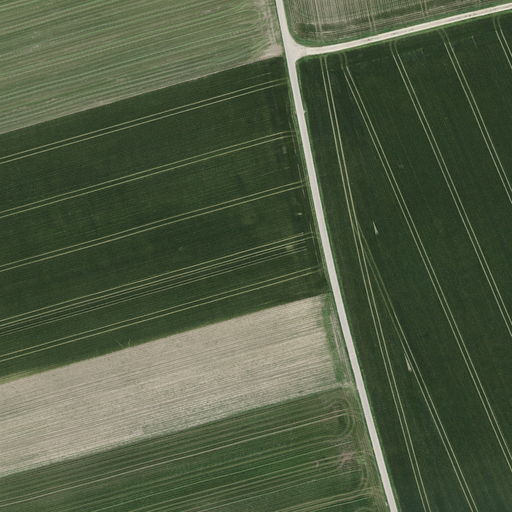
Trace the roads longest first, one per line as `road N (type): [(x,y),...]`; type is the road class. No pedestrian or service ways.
road 1 (track): [(279,0),(323,236),(393,511)]
road 2 (track): [(511,4),(289,54)]
